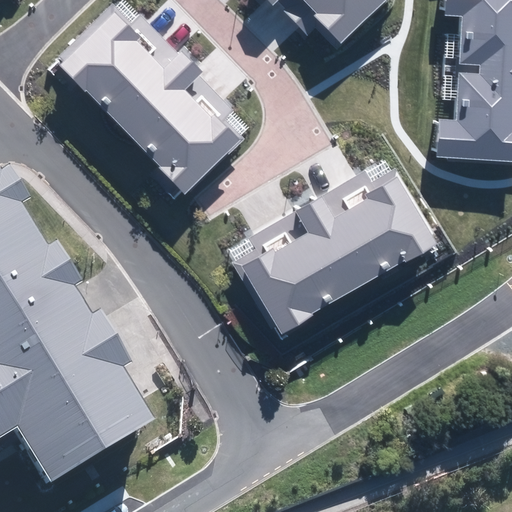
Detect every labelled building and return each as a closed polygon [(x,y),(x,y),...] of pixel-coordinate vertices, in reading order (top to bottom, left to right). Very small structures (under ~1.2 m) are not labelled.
[(340,43),(383,0),(269,0),(274,4),(278,0),(306,0),(320,14),(315,19),(340,43)] [(511,0),(445,0),(445,15),(462,16),(455,121),(439,120),(437,157),(511,161),(511,0)] [(117,11),(59,67),(183,195),(240,140),(214,113),(211,116),(184,88),(202,71),(182,51),(164,69),(136,41),(141,36),(117,11)] [(315,44),(285,75),(318,109),(349,78),(315,44)] [(242,265),(283,335),(437,244),(396,176),(364,195),(366,199),(333,218),(320,197),(296,211),(309,234),(275,254),(272,248),(242,265)] [(0,428),(31,479),(136,415),(0,191),(0,428)]
